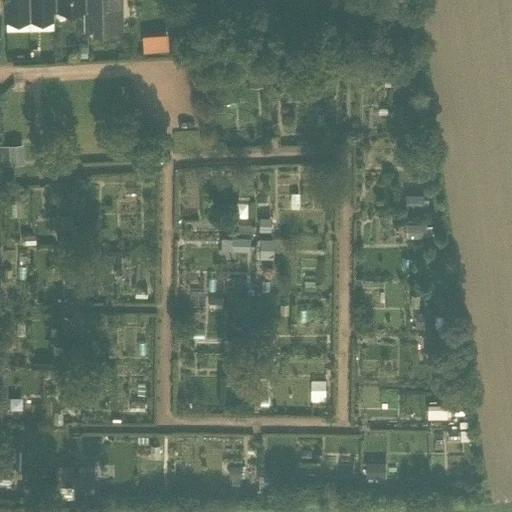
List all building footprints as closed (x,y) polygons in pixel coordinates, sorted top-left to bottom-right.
[(4,0),(5,15),(29,14),(29,0),(4,0)] [(53,14),(53,6),(52,0),(29,0),(29,14),(53,14)] [(87,0),(88,5),(85,5),(86,27),(116,26),(115,0),(87,0)] [(141,32),(141,49),(167,47),(166,30),(141,32)] [(0,161),(22,160),(21,141),(0,141),(0,161)] [(404,201),(423,201),(423,192),(404,192),(404,201)] [(406,235),(426,233),(424,220),(404,222),(406,235)]
